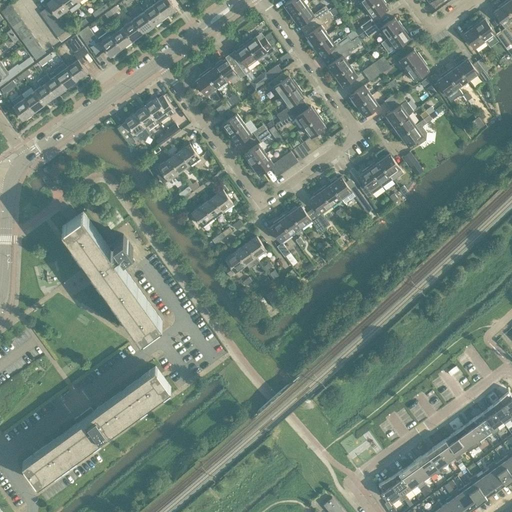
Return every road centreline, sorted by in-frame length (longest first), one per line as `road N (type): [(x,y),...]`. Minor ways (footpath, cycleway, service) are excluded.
road 1 (residential): [(262,0),(358,134),(262,202),(159,62)]
road 2 (residential): [(370,511),(347,485),(354,477),(511,366)]
road 3 (tertiary): [(26,157),(159,62)]
